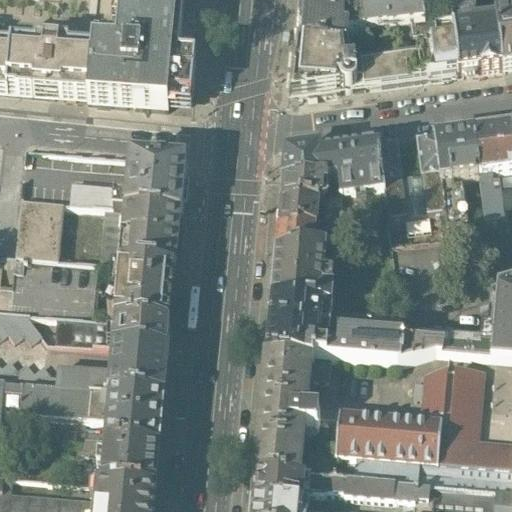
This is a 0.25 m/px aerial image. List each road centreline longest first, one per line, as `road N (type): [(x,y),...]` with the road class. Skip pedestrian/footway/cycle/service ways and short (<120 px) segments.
road 1 (primary): [(238,138),(204,511)]
road 2 (residential): [(238,138),(511,103)]
road 3 (residential): [(0,127),(196,145),(238,138)]
road 4 (primary): [(252,0),(238,138)]
